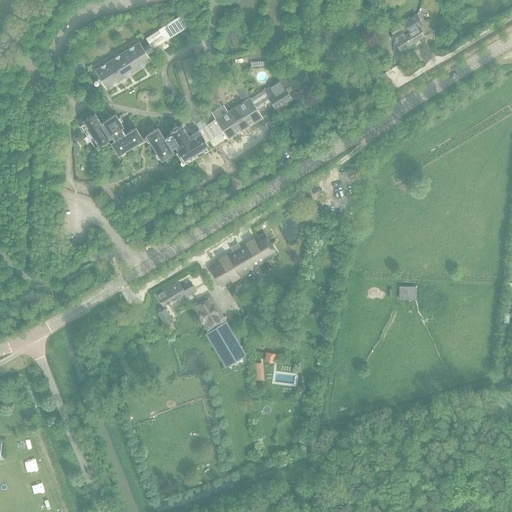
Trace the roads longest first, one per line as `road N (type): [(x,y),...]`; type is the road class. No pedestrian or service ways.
road 1 (residential): [(69,316),(149,285),(211,248),(340,161),(382,115)]
road 2 (secondary): [(69,316),(382,115)]
road 3 (track): [(511,419),(491,422),(474,413),(189,511)]
road 4 (track): [(150,511),(109,408),(81,412),(57,361),(33,335)]
road 5 (unclassified): [(100,511),(33,335)]
road 6 (secondary): [(382,115),(511,41)]
